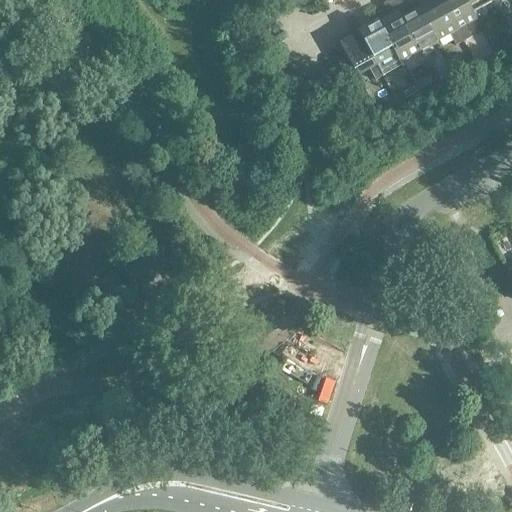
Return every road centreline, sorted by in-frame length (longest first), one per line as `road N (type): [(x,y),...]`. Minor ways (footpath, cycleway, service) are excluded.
road 1 (secondary): [(316,504),(168,476),(123,484),(85,511)]
road 2 (tertiary): [(396,244),(418,206),(511,155)]
road 3 (tertiary): [(353,382),(368,364),(398,265),(396,244)]
road 4 (tertiary): [(396,244),(367,309),(353,382)]
road 5 (secondary): [(85,511),(153,501),(213,511)]
road 6 (tertiary): [(316,504),(353,382)]
